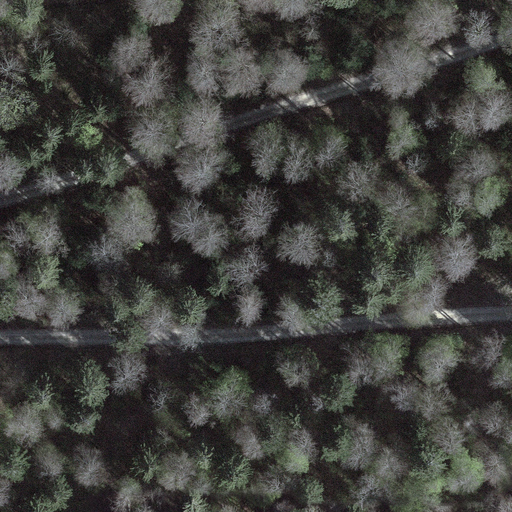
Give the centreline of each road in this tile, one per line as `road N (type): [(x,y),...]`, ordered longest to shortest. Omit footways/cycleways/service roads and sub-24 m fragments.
road 1 (unclassified): [(0,198),(511,34)]
road 2 (unclassified): [(511,315),(0,335)]
